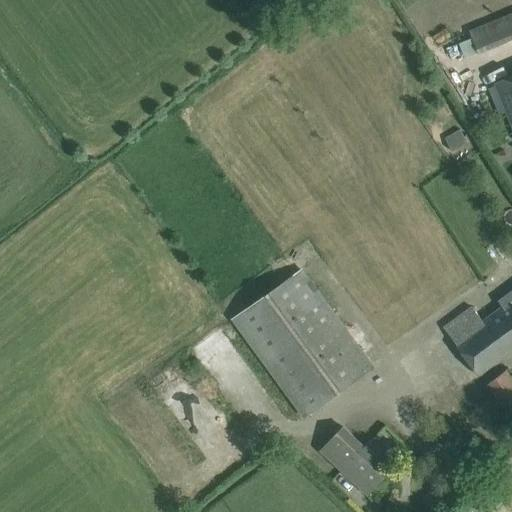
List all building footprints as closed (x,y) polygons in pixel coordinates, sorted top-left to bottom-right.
[(511,12),(472,28),(475,36),(463,41),(469,56),(511,40),(511,12)] [(481,68),(467,74),(472,85),(486,79),(481,68)] [(511,76),(495,84),(511,124),(511,76)] [(452,152),(467,142),(460,129),(443,139),(452,152)] [(303,418),(374,367),(302,268),(231,319),(303,418)] [(511,291),(498,301),(502,307),(509,302),(511,305),(511,291)] [(511,305),(509,302),(502,307),(483,321),(472,307),(444,328),(478,375),(511,349),(511,305)] [(511,420),(511,379),(505,370),(486,385),(511,420)] [(367,494),(394,465),(370,442),(364,448),(342,427),(320,451),(367,494)]
